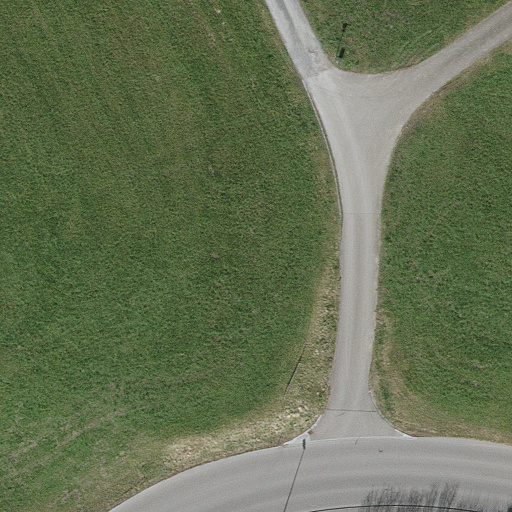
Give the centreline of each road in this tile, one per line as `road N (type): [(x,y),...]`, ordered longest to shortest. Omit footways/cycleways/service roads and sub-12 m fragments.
road 1 (track): [(344,472),(363,207),(347,123)]
road 2 (tertiary): [(185,511),(246,489),(344,472),(511,480)]
road 3 (track): [(347,123),(511,19)]
road 4 (track): [(347,123),(283,0)]
